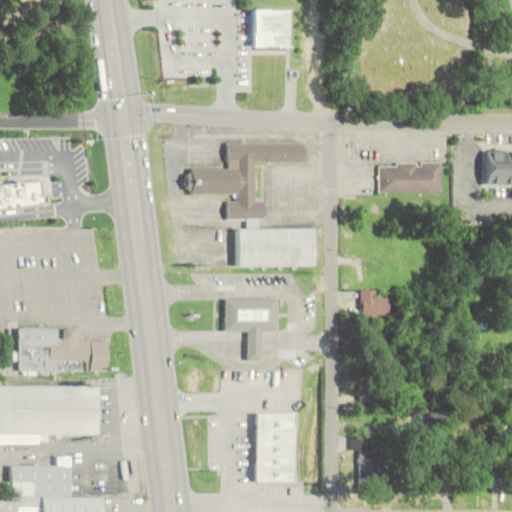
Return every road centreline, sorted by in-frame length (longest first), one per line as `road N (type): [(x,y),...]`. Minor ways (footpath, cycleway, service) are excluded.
road 1 (primary): [(174,511),(108,0)]
road 2 (residential): [(332,511),(335,120)]
road 3 (tertiary): [(125,113),(511,119)]
road 4 (tertiary): [(0,118),(125,113)]
